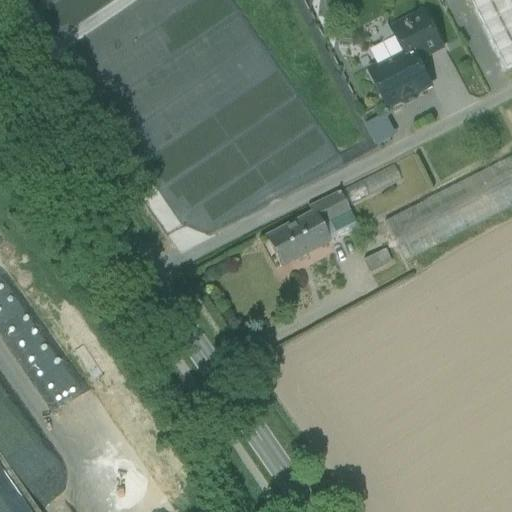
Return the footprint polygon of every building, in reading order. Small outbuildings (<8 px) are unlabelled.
[(511,0),(469,0),(506,72),(511,68),(511,0)] [(424,14),(392,31),(397,39),(405,56),(412,52),(418,63),(443,50),(424,14)] [(405,56),(397,39),(375,50),(373,58),(379,70),(370,74),(376,87),(374,95),(382,97),(388,110),(431,88),(418,63),(412,52),(405,56)] [(511,160),(386,222),(406,263),(511,211),(511,160)] [(393,167),(339,193),(347,209),(400,182),(393,167)] [(339,193),(307,208),(311,215),(311,216),(312,215),(319,229),(349,215),(347,209),(339,193)] [(311,215),(265,239),(280,269),(327,244),(327,243),(357,229),(349,215),(319,229),(312,215),(311,216),(311,215)] [(383,251),(363,261),(369,273),(389,264),(383,251)]
